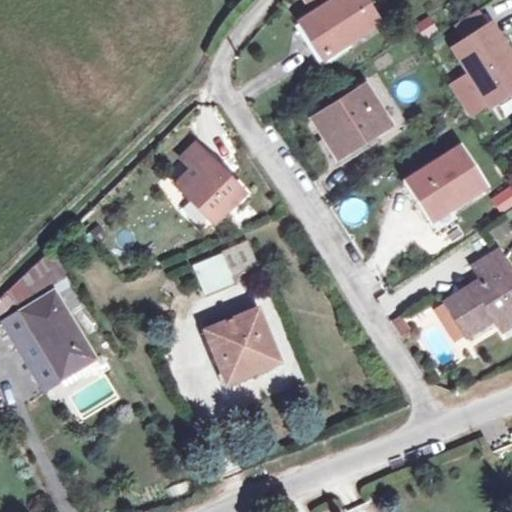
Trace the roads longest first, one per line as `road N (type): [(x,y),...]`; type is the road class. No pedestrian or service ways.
road 1 (residential): [(221,511),(511,395)]
road 2 (track): [(0,285),(214,67)]
